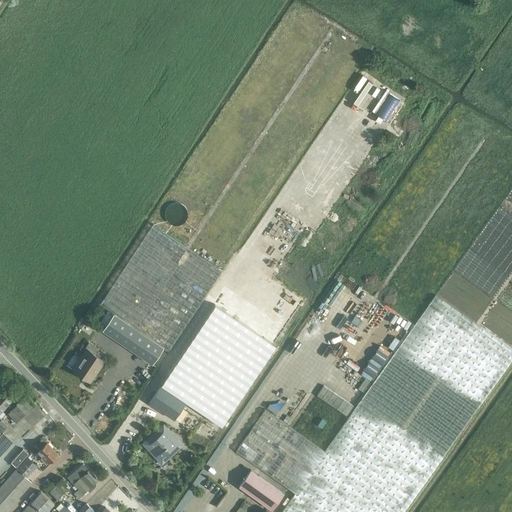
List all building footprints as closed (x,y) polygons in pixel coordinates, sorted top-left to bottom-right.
[(114,314),(113,315),(102,331),(152,364),(151,364),(157,368),(168,351),(222,271),(153,224),(100,304),(114,314)] [(325,451),(290,427),(255,402),(226,444),(295,493),(281,511),(403,511),(511,359),(511,348),(436,295),(325,451)] [(161,385),(160,387),(160,386),(149,403),(174,419),(182,407),(218,432),(276,347),(213,304),(158,383),(161,385)] [(90,382),(104,361),(87,350),(73,371),(90,382)] [(324,384),(318,394),(348,414),(355,404),(324,384)] [(0,390),(0,413),(11,401),(0,390)] [(33,406),(25,396),(21,399),(30,409),(33,406)] [(25,413),(30,409),(21,399),(16,403),(17,404),(25,413)] [(21,417),(25,413),(17,404),(13,409),(21,417)] [(16,422),(21,417),(13,409),(8,413),(16,422)] [(0,420),(0,455),(13,442),(3,433),(8,426),(1,420),(0,420)] [(165,425),(145,444),(158,458),(157,459),(161,463),(164,463),(168,459),(167,458),(177,449),(178,450),(182,446),(182,443),(178,439),(177,440),(170,432),(171,431),(165,425)] [(37,451),(42,457),(40,459),(46,465),(48,463),(58,455),(47,443),(37,451)] [(16,466),(28,453),(23,448),(11,462),(16,466)] [(37,466),(27,457),(17,469),(27,478),(37,466)] [(92,485),(98,480),(83,464),(68,478),(79,490),(75,494),(79,498),(87,490),(89,492),(94,487),(92,485)] [(0,511),(5,511),(32,483),(17,470),(0,488),(0,511)] [(273,511),(285,495),(251,471),(240,487),(273,511)] [(58,500),(65,493),(57,485),(50,493),(58,500)] [(46,511),(54,504),(41,492),(21,511),(46,511)] [(93,511),(95,511),(87,503),(77,511),(70,511),(65,507),(59,511),(93,511)]
